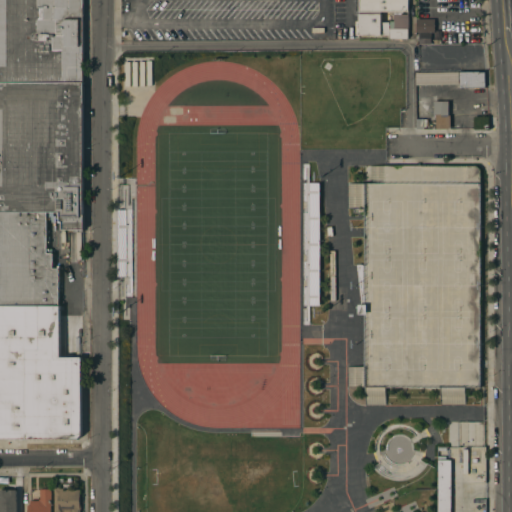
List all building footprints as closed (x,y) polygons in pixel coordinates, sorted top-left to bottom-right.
[(0,0),(82,0),(82,228),(61,228),(61,221),(59,221),(59,212),(45,212),(45,252),(51,252),(51,268),(57,268),(57,305),(58,305),(58,343),(80,342),(80,355),(80,434),(76,438),(54,438),(27,438),(0,438),(0,0)] [(408,0),(408,10),(359,10),(359,0),(408,0)] [(359,24),(359,13),(380,12),(380,21),(389,21),(389,28),(393,28),(393,14),(408,14),(408,35),(406,35),(406,37),(389,38),(389,33),(366,33),(366,35),(359,35),(359,33),(359,24)] [(416,18),(434,18),(433,32),(415,32),(416,18)] [(414,84),(457,85),(458,72),(414,71),(414,84)] [(484,71),(484,86),(459,86),(459,71),(484,71)] [(448,114),(433,114),(434,100),(448,100),(448,114)] [(433,115),(444,115),(444,127),(433,127),(433,115)] [(487,116),(473,117),(473,128),(487,128),(487,116)] [(479,387),(364,387),(364,314),(358,314),(358,304),(361,304),(356,264),(364,264),(364,183),(383,183),(383,165),(475,165),(479,169),(479,387)] [(346,208),(363,208),(363,183),(345,183),(346,208)] [(363,366),(345,367),(346,387),(364,386),(363,366)] [(437,511),(437,459),(448,459),(450,459),(450,511),(437,511)] [(53,511),(53,488),(62,488),(62,489),(79,489),(79,511),(53,511)] [(15,511),(0,511),(0,489),(6,489),(6,491),(8,491),(8,489),(16,489),(15,511)] [(26,511),(26,505),(29,505),(29,500),(38,500),(38,499),(39,499),(39,489),(50,489),(50,511),(26,511)]
